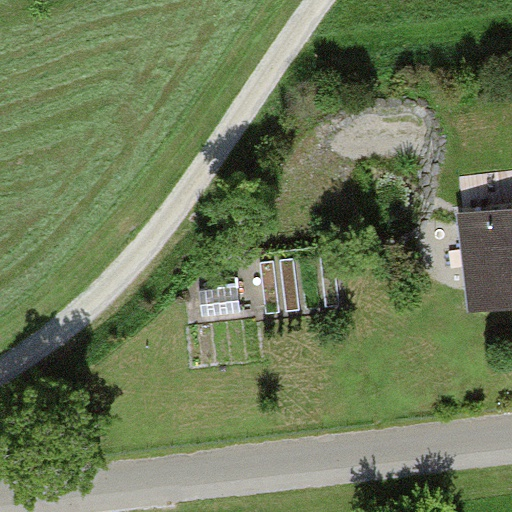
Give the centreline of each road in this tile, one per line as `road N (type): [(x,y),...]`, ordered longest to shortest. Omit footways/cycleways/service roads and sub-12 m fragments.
road 1 (unclassified): [(511,441),(0,505)]
road 2 (track): [(333,0),(124,284),(0,371)]
